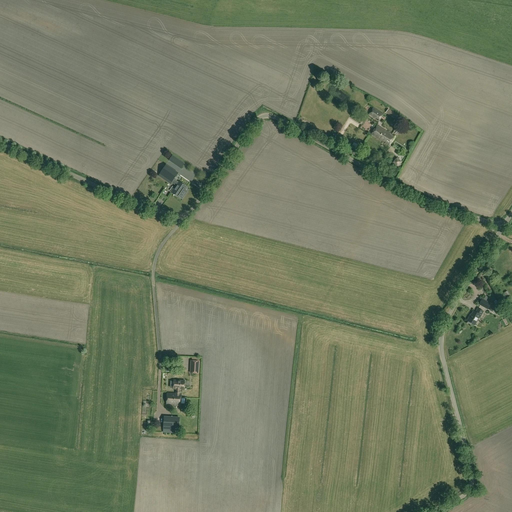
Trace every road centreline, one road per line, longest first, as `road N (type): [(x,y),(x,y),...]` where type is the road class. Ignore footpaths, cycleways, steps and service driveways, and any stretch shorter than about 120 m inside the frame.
road 1 (unclassified): [(502,226),(423,199),(265,115),(182,216),(102,191),(0,140)]
road 2 (unclassified): [(435,511),(470,483),(441,329),(502,226)]
